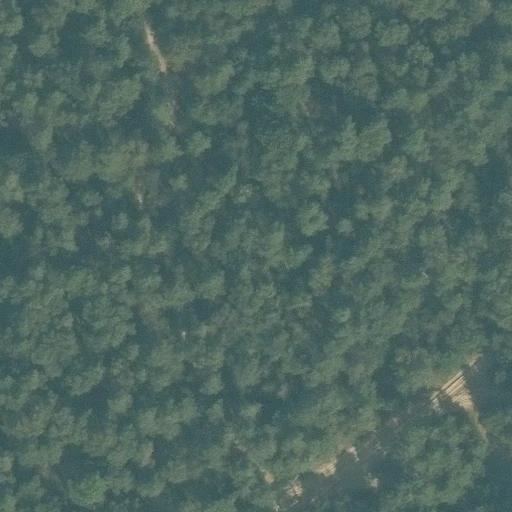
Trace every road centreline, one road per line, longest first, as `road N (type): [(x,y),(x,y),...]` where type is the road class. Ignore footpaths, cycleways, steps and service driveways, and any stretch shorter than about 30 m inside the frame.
road 1 (track): [(308,511),(511,347)]
road 2 (track): [(147,0),(193,81),(326,0)]
